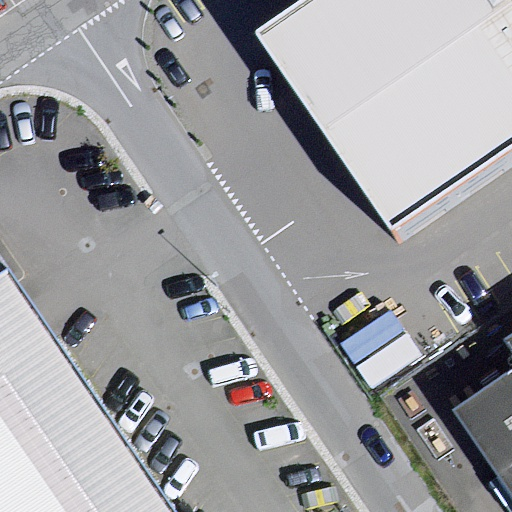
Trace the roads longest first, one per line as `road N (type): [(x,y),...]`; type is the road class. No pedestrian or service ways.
road 1 (unclassified): [(66,5),(409,511)]
road 2 (unknown): [(242,265),(511,137)]
